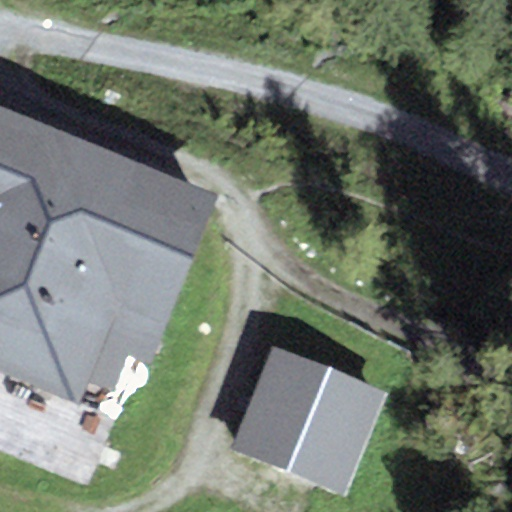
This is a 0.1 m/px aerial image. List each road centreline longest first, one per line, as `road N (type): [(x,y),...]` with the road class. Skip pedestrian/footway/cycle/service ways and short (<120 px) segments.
road 1 (track): [(511,189),(360,116),(0,13)]
road 2 (track): [(266,254),(240,192),(0,92)]
road 3 (track): [(266,254),(237,374),(171,495),(118,511)]
road 4 (track): [(511,397),(266,254)]
